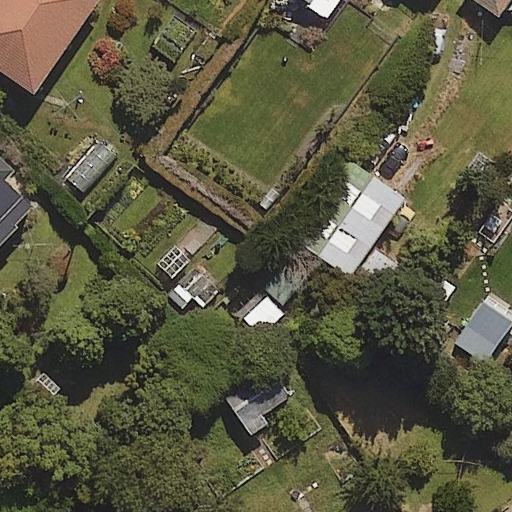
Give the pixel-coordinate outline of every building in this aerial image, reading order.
[(0,0),(0,74),(37,101),(108,0),(0,0)] [(344,0),(297,0),(328,22),(344,0)] [(511,0),(468,0),(501,23),(507,15),(511,14),(511,0)] [(116,160),(97,141),(63,175),(81,193),(116,160)] [(0,150),(0,254),(36,214),(15,195),(31,178),(0,150)] [(407,204),(354,167),(299,247),(353,284),(407,204)] [(220,299),(173,245),(152,263),(199,318),(220,299)] [(413,279),(382,255),(362,281),(393,305),(413,279)] [(504,343),(473,320),(455,344),(486,367),(504,343)] [(259,446),(274,433),(263,420),(290,399),(273,378),(231,412),(259,446)] [(511,419),(494,443),(511,456),(511,419)]
